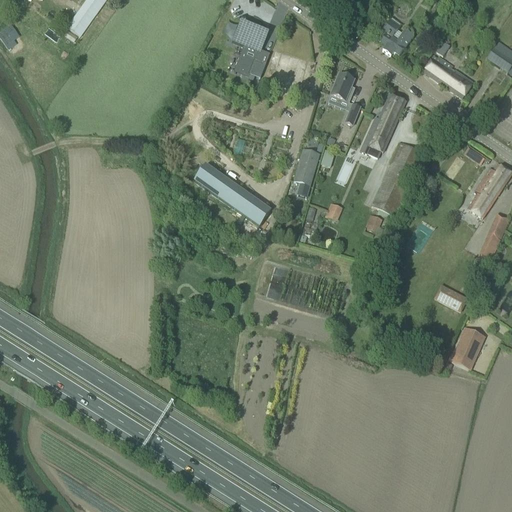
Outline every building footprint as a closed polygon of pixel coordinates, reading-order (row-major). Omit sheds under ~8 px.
[(80,39),(107,0),(86,0),(66,30),(80,39)] [(393,54),(399,58),(413,38),(405,33),(397,44),(392,40),(401,28),(390,20),(381,33),(385,36),(379,44),(385,48),(382,52),(390,58),(393,54)] [(238,28),(232,44),(250,51),(249,55),(258,58),(267,36),(258,33),(257,36),(238,28)] [(0,40),(8,52),(16,46),(5,30),(0,33),(0,40)] [(442,58),(450,48),(442,43),(434,53),(442,58)] [(511,79),(511,78),(511,52),(499,44),(487,62),(511,79)] [(422,74),(462,101),(473,85),(452,71),(453,69),(441,60),(439,63),(433,59),(422,74)] [(253,61),(248,76),(260,81),(265,66),(253,61)] [(339,76),(330,98),(348,106),(354,91),(354,90),(353,92),(350,91),(354,82),(352,81),(352,79),(345,76),(344,78),(339,76)] [(395,129),(405,103),(389,96),(379,121),(395,129)] [(345,125),(352,128),(360,109),(352,106),(345,125)] [(365,146),(361,153),(369,157),(369,156),(378,160),(381,153),(383,154),(395,129),(379,121),(376,120),(365,146)] [(423,156),(401,145),(371,209),(393,219),(423,156)] [(320,155),(304,151),(295,182),(303,184),(301,193),(296,192),(292,206),(301,209),(308,186),(310,186),(320,155)] [(204,166),(193,183),(258,229),(270,213),(204,166)] [(511,175),(497,166),(492,172),(489,170),(475,193),(478,195),(468,210),(484,220),(511,176),(511,175)] [(336,223),(341,210),(330,205),(327,214),(322,212),(320,216),(336,223)] [(376,235),(382,222),(370,217),(365,230),(376,235)] [(499,243),(509,222),(497,217),(487,237),(499,243)] [(460,315),(467,301),(441,287),(433,301),(460,315)] [(470,373),(485,339),(464,330),(449,363),(470,373)]
